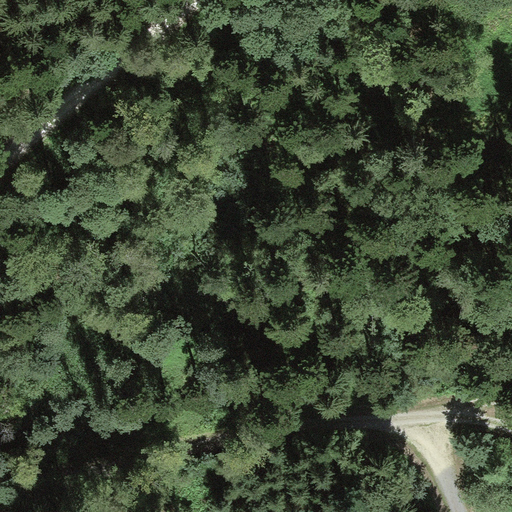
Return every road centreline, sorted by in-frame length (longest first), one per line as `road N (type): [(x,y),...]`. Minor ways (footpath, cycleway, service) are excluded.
road 1 (track): [(428,412),(0,482)]
road 2 (track): [(0,166),(193,0)]
